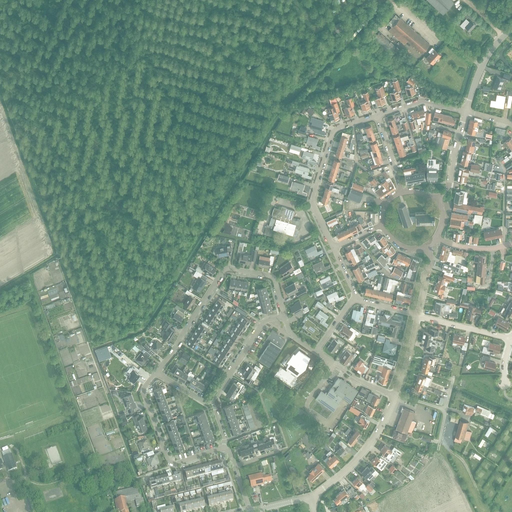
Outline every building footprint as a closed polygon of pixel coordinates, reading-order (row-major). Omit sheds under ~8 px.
[(427,0),(443,14),(453,2),(450,0),(427,0)] [(463,12),(469,18),(472,15),(466,9),(463,12)] [(421,53),(429,44),(395,14),(387,23),(391,26),(388,30),(404,45),(407,41),(421,53)] [(470,20),(469,22),(466,19),(460,25),(463,28),(465,27),(470,31),(476,25),(470,20)] [(365,37),(367,39),(375,30),(374,28),(365,37)] [(371,40),(388,54),(396,46),(379,31),(371,40)] [(426,58),(433,64),(441,55),(432,47),(428,51),(430,53),(426,58)] [(505,78),(509,80),(511,76),(504,74),(503,78),(497,76),(493,88),(501,90),(505,78)] [(390,93),(392,100),(400,98),(398,91),(400,90),(396,77),(392,79),(392,81),(392,82),(395,88),(393,89),(394,92),(390,93)] [(413,86),(410,86),(410,85),(409,85),(409,84),(408,84),(407,84),(407,85),(405,86),(406,88),(405,88),(407,95),(415,93),(415,92),(416,91),(415,89),(414,89),(413,86)] [(382,86),(375,88),(378,97),(374,98),(377,105),(385,102),(384,98),(386,97),(382,86)] [(360,103),(362,110),(370,108),(368,101),(370,100),(368,92),(363,94),(365,101),(360,103)] [(496,106),(503,108),(505,97),(497,95),(496,106)] [(332,108),(328,109),(329,113),(329,114),(331,121),(339,118),(337,111),(339,111),(336,102),(335,97),(329,99),(331,104),(332,108)] [(346,116),(354,113),(352,106),(354,105),(352,98),(346,100),(348,107),(343,109),(341,110),(343,113),(345,113),(346,116)] [(420,124),(419,120),(419,117),(417,111),(411,113),(413,119),(416,118),(417,121),(418,125),(420,124)] [(435,112),(433,119),(453,124),(455,119),(451,118),(451,117),(435,112)] [(312,122),(310,128),(316,130),(315,132),(324,135),(325,132),(320,131),(322,124),(323,121),(317,119),(312,118),(311,121),(312,122)] [(468,126),(478,128),(478,126),(476,126),(477,121),(481,122),(482,120),(474,118),(474,120),(470,119),(468,126)] [(396,125),(390,127),(392,133),(398,132),(397,128),(400,127),(398,124),(396,125)] [(436,130),(437,127),(431,125),(429,132),(433,133),(434,129),(436,130)] [(477,131),(478,128),(468,126),(467,133),(475,134),(475,131),(477,131)] [(287,134),(291,135),(291,132),(284,130),(284,131),(280,131),(278,139),(286,140),(287,134)] [(440,147),(445,131),(443,130),(442,133),(438,132),(434,146),(440,147)] [(445,131),(440,147),(446,149),(451,132),(445,131)] [(339,142),(345,144),(345,143),(347,143),(348,141),(346,141),(347,137),(348,138),(349,134),(342,132),(339,142)] [(401,141),(408,139),(407,135),(400,138),(399,134),(393,136),(395,143),(401,141)] [(308,136),(306,143),(312,145),(312,147),(319,149),(320,147),(316,145),(318,139),(308,136)] [(507,149),(511,145),(511,139),(511,138),(505,141),(503,143),(507,149)] [(473,153),(474,145),(466,144),(465,151),(470,152),(473,153)] [(375,157),(380,155),(378,148),(372,150),(372,151),(370,151),(372,158),(375,157)] [(304,151),(302,158),(309,160),(308,162),(315,164),(316,161),(312,160),(313,154),(304,151)] [(470,152),(465,151),(463,151),(462,157),(470,159),(474,160),(474,158),(471,157),(471,159),(469,158),(470,152)] [(375,157),(372,158),(374,164),(377,163),(377,164),(379,163),(383,162),(380,155),(375,157)] [(469,162),(470,159),(462,157),(460,164),(467,165),(468,161),(469,162)] [(435,159),(426,159),(426,180),(437,180),(437,169),(438,169),(438,164),(435,164),(435,159)] [(292,161),(291,164),(296,165),(294,172),(302,174),(301,176),(311,179),(311,176),(307,175),(309,169),(299,166),(298,165),(299,163),(292,161)] [(416,182),(414,174),(411,174),(410,171),(415,170),(415,167),(402,170),(404,176),(405,176),(406,184),(411,183),(414,183),(414,182),(416,182)] [(464,175),(467,176),(469,170),(467,170),(467,169),(459,168),(458,174),(464,175)] [(386,186),(390,192),(395,188),(390,179),(385,171),(382,173),(386,179),(385,179),(385,180),(388,185),(386,186)] [(414,174),(416,182),(418,182),(420,182),(420,181),(425,180),(423,172),(414,174)] [(458,174),(457,181),(463,182),(465,183),(464,185),(472,187),(473,184),(466,183),(467,176),(464,175),(458,174)] [(381,198),(390,192),(386,186),(388,185),(385,180),(381,183),(383,186),(376,191),(381,198)] [(294,182),(292,189),(300,191),(299,193),(306,195),(307,193),(302,192),(304,185),(294,182)] [(335,192),(338,192),(339,189),(332,187),(333,184),(327,182),(325,189),(331,190),(335,192)] [(350,188),(362,192),(364,186),(352,182),(350,188)] [(347,198),(359,202),(363,193),(351,189),(347,198)] [(454,201),(454,202),(465,204),(466,205),(468,198),(466,198),(467,192),(460,191),(460,193),(456,192),(454,201)] [(323,195),(321,202),(325,203),(324,204),(327,211),(331,210),(328,204),(327,203),(329,197),(323,195)] [(480,207),(465,204),(454,202),(452,210),(470,214),(471,212),(481,214),(482,211),(483,211),(484,207),(480,206),(480,207)] [(415,216),(409,216),(405,205),(397,208),(403,227),(412,224),(411,221),(415,221),(415,224),(434,223),(434,212),(415,212),(415,216)] [(292,219),(294,211),(281,207),(280,209),(274,207),(271,216),(272,216),(272,218),(271,218),(269,225),(266,224),(263,234),(271,236),(273,229),(297,236),(299,229),(298,229),(300,221),(292,218),(292,219)] [(373,221),(377,221),(377,212),(370,212),(370,218),(371,218),(371,220),(367,222),(369,226),(373,225),(372,223),(373,222),(373,221)] [(473,222),(472,224),(480,225),(482,216),(474,214),(473,222)] [(326,222),(328,227),(338,223),(335,218),(326,222)] [(449,226),(463,229),(465,221),(450,219),(449,226)] [(355,225),(349,228),(351,234),(358,231),(361,229),(359,224),(355,225)] [(345,237),(351,234),(349,228),(343,231),(345,237)] [(493,230),(484,232),(485,239),(502,236),(501,232),(500,228),(493,230)] [(339,240),(345,237),(343,231),(336,234),(339,240)] [(461,238),(462,234),(460,234),(460,233),(454,232),(452,240),(459,241),(459,239),(460,239),(461,238)] [(368,240),(369,241),(372,244),(375,242),(377,246),(380,244),(382,247),(387,243),(382,236),(377,240),(374,236),(368,240)] [(223,255),(224,256),(228,255),(227,251),(232,250),(230,243),(226,244),(226,246),(215,248),(215,249),(214,249),(214,250),(213,250),(213,251),(213,253),(214,254),(216,255),(217,255),(217,257),(223,255)] [(391,246),(390,247),(388,244),(381,249),(383,252),(385,251),(388,255),(385,258),(381,254),(376,259),(384,267),(386,264),(391,259),(389,257),(392,255),(391,254),(395,251),(391,246)] [(450,262),(453,263),(455,256),(456,254),(462,256),(463,251),(443,245),(439,258),(450,262)] [(321,250),(317,252),(314,246),(305,250),(308,257),(313,254),(314,256),(322,252),(321,250)] [(348,259),(356,255),(353,248),(345,252),(348,259)] [(251,259),(255,260),(257,250),(252,250),(251,255),(240,253),(239,261),(246,263),(245,264),(250,265),(251,259)] [(401,264),(404,256),(397,253),(395,260),(398,261),(397,263),(400,264),(400,263),(401,264)] [(269,264),(272,265),(274,256),(270,255),(269,260),(259,258),(258,265),(264,267),(268,268),(269,264)] [(356,255),(348,259),(351,265),(356,262),(359,261),(356,255)] [(478,255),(474,255),(474,262),(478,262),(476,283),(479,283),(484,284),(486,263),(485,263),(486,256),(478,255)] [(404,256),(401,264),(404,265),(404,264),(408,265),(411,258),(404,256)] [(412,270),(415,271),(419,262),(413,259),(406,277),(410,278),(412,273),(411,273),(412,270)] [(328,265),(324,267),(321,261),(312,266),(315,272),(322,268),(323,271),(329,268),(328,265)] [(280,269),(284,276),(294,269),(289,262),(280,269)] [(443,264),(441,269),(445,271),(444,273),(452,276),(453,273),(449,272),(450,269),(455,271),(458,272),(459,268),(460,265),(453,263),(450,262),(449,264),(448,265),(443,264)] [(195,270),(196,270),(201,273),(203,270),(211,275),(215,269),(206,263),(202,269),(198,266),(195,270)] [(364,271),(375,266),(374,263),(363,268),(362,264),(352,268),(356,275),(364,271)] [(390,273),(398,278),(402,272),(394,267),(390,273)] [(202,274),(201,273),(196,270),(193,275),(198,278),(192,287),(199,291),(203,285),(204,286),(206,281),(200,277),(202,274)] [(364,271),(356,275),(358,281),(364,279),(363,278),(367,276),(368,275),(369,278),(377,274),(375,270),(367,274),(365,273),(364,271)] [(437,282),(443,285),(445,281),(449,282),(450,280),(453,281),(456,282),(457,279),(454,278),(454,277),(452,276),(444,273),(443,273),(442,277),(439,276),(437,282)] [(335,280),(331,282),(329,276),(319,280),(323,289),(337,283),(335,280)] [(378,297),(379,291),(382,281),(383,277),(380,276),(377,286),(374,285),(373,289),(372,289),(371,295),(378,297)] [(385,298),(389,279),(389,278),(385,277),(383,277),(382,281),(384,281),(383,287),(384,287),(383,292),(379,291),(378,297),(385,298)] [(389,279),(385,298),(391,300),(393,294),(390,293),(392,284),(397,285),(397,281),(393,280),(389,279)] [(442,290),(443,285),(437,282),(434,291),(440,294),(439,297),(442,299),(444,295),(442,294),(443,291),(442,290)] [(305,288),(299,292),(294,283),(285,288),(289,295),(295,292),(298,297),(307,292),(305,288)] [(402,302),(404,293),(406,284),(403,284),(401,292),(397,291),(395,301),(402,302)] [(258,295),(267,293),(266,287),(256,289),(257,294),(254,295),(255,297),(258,296),(258,295)] [(184,304),(189,308),(195,299),(193,297),(194,295),(187,290),(185,293),(190,296),(184,304)] [(343,296),(339,297),(336,291),(326,296),(330,302),(337,299),(338,301),(344,298),(343,296)] [(259,301),(269,299),(267,293),(258,295),(258,296),(259,300),(256,300),(256,303),(260,302),(259,301)] [(404,293),(402,302),(409,304),(410,298),(411,295),(404,293)] [(261,307),(270,304),(269,299),(259,301),(260,302),(261,306),(257,306),(258,309),(261,308),(261,307)] [(214,305),(221,310),(224,305),(217,300),(214,305)] [(307,306),(303,309),(299,301),(295,304),(296,304),(290,308),(294,315),(302,311),(304,313),(309,310),(307,306)] [(460,303),(459,306),(468,308),(466,318),(473,319),(474,313),(480,315),(481,309),(476,308),(476,307),(469,305),(469,303),(464,302),(464,304),(460,303)] [(435,311),(448,313),(449,304),(436,303),(435,311)] [(261,307),(261,308),(262,311),(259,312),(259,314),(263,313),(262,313),(272,310),(270,304),(261,307)] [(171,319),(179,324),(182,319),(181,319),(184,314),(178,310),(179,307),(176,305),(174,308),(177,310),(171,319)] [(218,315),(221,310),(214,305),(211,310),(218,315)] [(508,313),(511,314),(511,307),(508,306),(506,309),(503,307),(500,312),(499,311),(498,313),(506,317),(508,313)] [(235,309),(246,316),(247,314),(236,307),(235,309)] [(360,313),(362,314),(364,307),(361,307),(360,311),(353,309),(351,319),(358,321),(360,313)] [(215,320),(218,315),(211,310),(208,315),(215,320)] [(321,322),(326,326),(328,324),(324,321),(328,316),(320,310),(316,316),(322,320),(321,322)] [(368,322),(373,323),(375,315),(368,313),(365,324),(368,325),(368,322)] [(380,316),(378,323),(394,327),(392,336),(396,337),(399,328),(400,322),(389,320),(390,318),(390,315),(384,313),(383,317),(380,316)] [(208,315),(203,322),(210,327),(211,325),(215,320),(208,315)] [(239,321),(246,325),(247,324),(248,325),(250,321),(243,316),(239,321)] [(306,316),(302,321),(305,323),(304,324),(308,327),(306,330),(311,334),(310,336),(317,340),(318,338),(315,336),(319,330),(314,327),(315,325),(311,321),(308,319),(308,318),(306,316)] [(495,324),(505,330),(509,323),(499,317),(495,324)] [(163,335),(169,339),(175,331),(170,327),(172,324),(166,320),(162,327),(167,330),(163,335)] [(245,327),(246,325),(239,321),(236,326),(244,331),(246,327),(245,327)] [(197,329),(204,333),(208,326),(202,322),(201,324),(200,323),(197,329)] [(343,325),(339,332),(348,338),(352,332),(355,333),(356,334),(357,335),(359,333),(357,331),(351,327),(349,329),(343,325)] [(244,332),(244,331),(236,326),(235,328),(233,327),(231,330),(239,335),(240,333),(243,334),(244,332)] [(378,334),(384,336),(384,335),(377,333),(378,328),(375,327),(373,334),(375,334),(378,334)] [(201,338),(204,333),(197,329),(194,333),(201,338)] [(422,337),(432,340),(433,336),(437,337),(438,331),(430,329),(429,333),(423,332),(422,337)] [(239,336),(239,335),(231,330),(230,332),(232,333),(230,336),(238,340),(238,339),(239,340),(241,337),(239,336)] [(258,358),(269,365),(285,341),(277,335),(278,334),(272,330),(258,350),(262,353),(258,358)] [(198,343),(201,338),(194,333),(191,338),(198,343)] [(462,349),(466,350),(467,343),(463,342),(465,337),(454,334),(452,342),(463,345),(462,349)] [(225,340),(232,345),(233,344),(235,346),(237,343),(236,343),(237,342),(229,337),(228,339),(226,338),(225,340)] [(422,337),(421,343),(426,345),(425,348),(425,352),(432,354),(433,350),(435,344),(431,343),(432,340),(422,337)] [(194,348),(198,343),(191,338),(187,343),(194,348)] [(342,345),(344,343),(338,339),(337,341),(334,339),(327,348),(334,353),(340,344),(342,345)] [(393,353),(394,353),(396,345),(389,344),(390,340),(386,339),(383,351),(389,352),(389,353),(393,354),(393,353)] [(232,345),(225,340),(223,343),(225,344),(223,346),(231,351),(232,351),(234,348),(231,347),(232,346),(233,347),(234,346),(232,345)] [(161,346),(162,345),(157,341),(156,342),(154,341),(150,346),(152,347),(151,349),(145,344),(142,347),(153,356),(157,351),(158,353),(162,348),(161,346)] [(490,351),(498,353),(500,346),(489,343),(488,348),(483,346),(482,352),(489,354),(490,351)] [(140,354),(136,359),(138,360),(136,362),(141,366),(143,364),(144,365),(148,360),(147,359),(150,355),(150,354),(139,345),(137,348),(143,353),(142,355),(140,354)] [(104,355),(110,353),(107,346),(96,351),(99,361),(105,359),(104,355)] [(229,355),(231,351),(223,346),(220,351),(227,355),(228,354),(229,355)] [(309,357),(299,349),(294,354),(293,352),(287,361),(288,362),(286,367),(287,368),(286,370),(280,366),(274,375),(291,387),(292,385),(297,388),(301,381),(302,381),(308,373),(307,373),(308,371),(305,367),(309,357)] [(226,357),(227,355),(220,351),(217,356),(225,361),(227,358),(226,357)] [(354,353),(353,355),(346,351),(340,360),(346,364),(350,359),(352,361),(357,355),(354,353)] [(383,366),(391,368),(393,361),(374,354),(372,362),(383,366)] [(222,366),(225,361),(217,356),(214,361),(220,365),(222,366)] [(483,368),(493,371),(496,363),(489,361),(490,358),(483,356),(481,359),(485,360),(483,368)] [(435,359),(431,357),(430,359),(424,357),(423,364),(429,366),(430,363),(433,364),(435,359)] [(359,359),(354,367),(357,369),(357,370),(358,369),(360,371),(360,372),(361,372),(362,371),(365,373),(368,368),(366,366),(363,364),(364,362),(359,359)] [(178,377),(182,371),(176,368),(178,365),(175,364),(171,370),(174,372),(172,374),(178,377)] [(248,364),(245,369),(257,376),(258,374),(258,373),(261,369),(255,365),(254,368),(248,364)] [(423,364),(421,371),(427,373),(427,374),(431,375),(432,372),(428,371),(429,366),(423,364)] [(130,367),(127,371),(130,373),(127,377),(134,382),(140,375),(137,373),(139,370),(133,365),(131,368),(130,367)] [(388,376),(391,368),(383,366),(381,373),(388,376)] [(189,372),(187,375),(185,373),(186,370),(183,369),(182,371),(178,377),(184,381),(185,378),(188,380),(191,373),(189,372)] [(245,369),(242,373),(248,377),(246,379),(245,382),(250,385),(252,383),(255,379),(257,376),(245,369)] [(194,387),(198,381),(200,378),(197,377),(195,379),(192,378),(194,375),(191,373),(188,380),(190,381),(189,384),(194,387)] [(386,384),(388,376),(381,373),(378,381),(386,384)] [(419,375),(417,382),(423,384),(428,386),(431,378),(426,377),(426,378),(419,375)] [(316,399),(315,399),(317,400),(318,401),(333,411),(338,403),(337,403),(342,397),(349,402),(358,391),(356,390),(351,386),(345,382),(344,381),(340,379),(339,379),(338,378),(327,393),(324,393),(321,391),(318,395),(316,399)] [(204,384),(198,381),(194,387),(200,391),(201,388),(204,390),(208,383),(205,382),(204,384)] [(234,382),(230,388),(239,394),(244,385),(238,381),(236,384),(234,382)] [(417,382),(414,388),(420,391),(420,392),(422,393),(424,394),(426,391),(428,386),(423,384),(417,382)] [(431,392),(440,395),(441,392),(434,389),(435,386),(433,385),(431,392)] [(156,396),(164,393),(161,387),(154,390),(156,396)] [(239,394),(230,388),(226,394),(229,395),(227,398),(233,402),(235,399),(232,398),(234,395),(237,397),(239,394)] [(158,402),(166,399),(164,393),(156,396),(158,402)] [(370,393),(367,400),(370,402),(377,405),(380,398),(372,394),(370,393)] [(127,410),(128,414),(134,411),(133,408),(135,407),(131,395),(124,397),(129,409),(127,410)] [(160,408),(168,405),(166,399),(158,402),(160,408)] [(225,415),(234,411),(231,404),(222,408),(225,415)] [(162,414),(170,411),(168,405),(160,408),(162,414)] [(365,412),(371,415),(375,408),(368,405),(365,412)] [(464,405),(462,412),(472,415),(473,411),(475,412),(475,411),(493,418),(494,414),(485,411),(486,409),(483,408),(478,406),(476,409),(474,408),(464,405)] [(409,432),(412,433),(416,422),(411,421),(415,412),(404,408),(401,416),(396,429),(409,434),(409,432)] [(170,411),(162,414),(165,419),(172,417),(170,411)] [(227,422),(236,418),(234,411),(225,415),(227,422)] [(197,422),(206,419),(204,412),(195,415),(197,422)] [(362,414),(357,422),(361,424),(360,425),(365,427),(369,421),(365,418),(366,416),(362,414)] [(143,417),(139,418),(138,415),(133,417),(138,431),(147,428),(143,417)] [(230,429),(239,425),(236,418),(227,422),(230,429)] [(200,429),(209,426),(206,419),(197,422),(200,429)] [(462,438),(469,440),(471,432),(466,430),(469,422),(459,419),(453,441),(460,443),(462,438)] [(168,429),(176,426),(174,420),(166,423),(168,429)] [(239,425),(230,429),(232,435),(241,432),(239,425)] [(170,435),(178,432),(176,426),(168,429),(170,435)] [(202,436),(211,433),(209,426),(200,429),(202,436)] [(352,435),(357,439),(361,433),(356,430),(352,435)] [(392,438),(404,442),(406,434),(395,430),(392,438)] [(173,441),(180,438),(178,432),(170,435),(173,441)] [(211,433),(202,436),(204,443),(213,440),(211,433)] [(352,445),(357,439),(352,435),(348,441),(352,445)] [(263,438),(264,442),(266,449),(273,447),(272,446),(275,445),(272,436),(269,437),(270,440),(267,442),(266,437),(263,438)] [(175,447),(183,444),(180,438),(173,441),(175,447)] [(146,454),(149,453),(148,448),(149,447),(147,441),(145,442),(144,440),(139,442),(139,444),(137,445),(140,451),(142,450),(144,455),(146,454)] [(337,451),(342,456),(347,451),(345,448),(347,446),(341,440),(338,443),(342,446),(337,451)] [(266,449),(264,442),(258,444),(257,442),(254,443),(256,450),(259,449),(260,451),(266,449)] [(254,450),(256,450),(254,443),(251,444),(252,446),(249,447),(248,444),(245,445),(249,455),(255,453),(254,450)] [(183,444),(175,447),(177,453),(185,450),(183,444)] [(243,457),(249,455),(245,445),(242,446),(243,450),(240,451),(239,448),(236,449),(239,456),(242,455),(243,457)] [(383,457),(389,462),(390,459),(391,459),(394,456),(394,455),(395,453),(397,449),(394,447),(391,450),(384,445),(380,450),(383,452),(382,453),(382,454),(381,456),(383,457)] [(9,450),(1,452),(3,457),(8,471),(16,468),(11,454),(11,453),(9,450)] [(323,460),(330,467),(338,460),(330,451),(326,454),(328,456),(323,460)] [(487,457),(494,461),(496,459),(491,456),(493,453),(491,451),(487,457)] [(146,454),(148,459),(147,460),(149,466),(151,465),(151,467),(157,465),(157,463),(158,462),(156,456),(154,457),(152,452),(149,453),(146,454)] [(373,459),(371,462),(375,465),(376,465),(376,466),(381,470),(384,467),(383,467),(387,462),(388,463),(389,462),(383,457),(383,458),(382,458),(382,459),(380,457),(380,458),(381,458),(380,459),(379,458),(376,456),(374,459),(373,459)] [(215,464),(217,472),(223,470),(221,462),(215,464)] [(312,481),(324,469),(318,463),(313,469),(312,468),(309,472),(310,473),(307,476),(312,481)] [(211,473),(217,472),(215,464),(209,465),(211,473)] [(205,475),(211,473),(209,465),(202,467),(205,475)] [(388,469),(393,473),(397,469),(392,465),(388,469)] [(199,476),(205,475),(202,467),(196,468),(199,476)] [(375,477),(378,473),(372,467),(369,469),(367,467),(361,473),(366,477),(369,480),(373,475),(375,477)] [(193,478),(199,476),(196,468),(190,470),(193,478)] [(186,480),(193,478),(190,470),(184,472),(186,480)] [(172,475),(175,483),(181,481),(178,473),(172,475)] [(270,476),(265,477),(264,473),(248,477),(250,488),(264,485),(263,484),(271,482),(270,476)] [(168,484),(175,483),(172,475),(166,476),(168,484)] [(162,486),(168,484),(166,476),(160,478),(162,486)] [(372,488),(369,484),(368,483),(365,486),(357,477),(352,482),(360,491),(363,488),(365,490),(367,488),(370,491),(373,488),(372,488)] [(156,488),(162,486),(160,478),(154,479),(156,488)] [(150,489),(156,488),(154,479),(148,481),(150,489)] [(139,490),(138,491),(137,486),(115,491),(117,499),(114,499),(117,511),(128,511),(126,501),(135,499),(137,506),(145,504),(143,497),(141,497),(139,490)] [(350,496),(355,492),(351,487),(346,491),(344,489),(336,495),(337,497),(334,499),(338,505),(341,502),(340,501),(346,496),(347,498),(350,496)] [(208,506),(215,505),(213,497),(207,499),(208,506)]
